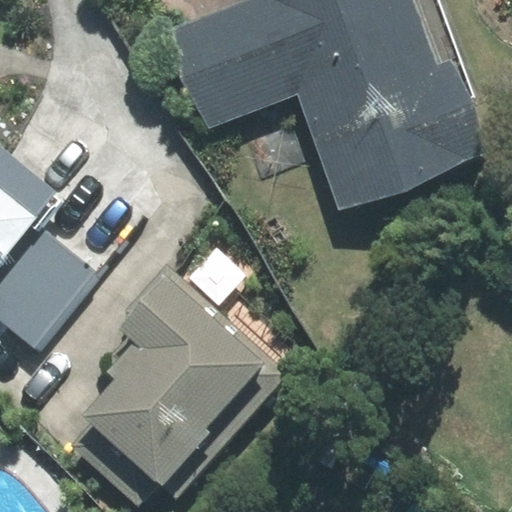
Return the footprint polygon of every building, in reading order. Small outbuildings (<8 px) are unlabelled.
[(492,155),(471,98),(475,97),(439,0),(253,0),(173,29),(209,128),(296,97),(338,211),(492,155)] [(56,191),(0,144),(0,189),(34,217),(56,191)] [(0,258),(34,217),(0,189),(0,258)] [(47,232),(0,289),(0,319),(35,348),(97,273),(47,232)] [(177,500),(309,353),(237,290),(217,312),(166,267),(126,311),(131,315),(120,328),(129,336),(125,343),(113,353),(108,372),(116,379),(83,415),(90,422),(69,446),(138,508),(160,484),(177,500)]
